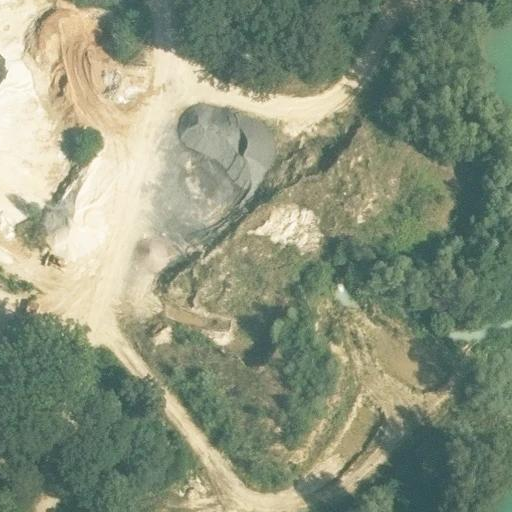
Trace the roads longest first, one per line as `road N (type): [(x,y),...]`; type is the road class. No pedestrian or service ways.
road 1 (track): [(240,511),(205,449),(127,360),(107,315),(20,269)]
road 2 (track): [(107,315),(107,216),(116,168),(157,84),(157,0)]
road 3 (track): [(157,84),(190,77),(291,102),(330,92),(385,32),(390,0)]
